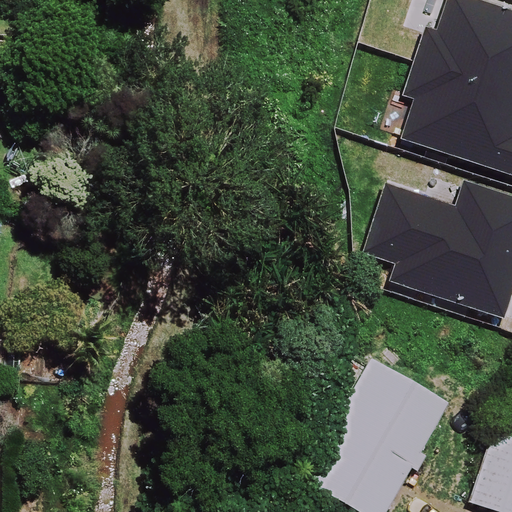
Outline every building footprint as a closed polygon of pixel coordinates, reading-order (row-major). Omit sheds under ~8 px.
[(511,0),(429,0),(393,93),(511,123),(511,0)] [(511,264),(511,139),(473,125),(460,161),(388,136),(359,219),(510,271),(511,264)] [(302,341),(273,314),(246,343),(275,370),(302,341)] [(382,511),(442,404),(367,362),(300,484),(349,511),(382,511)] [(511,511),(511,441),(490,434),(466,504),(489,511),(511,511)]
